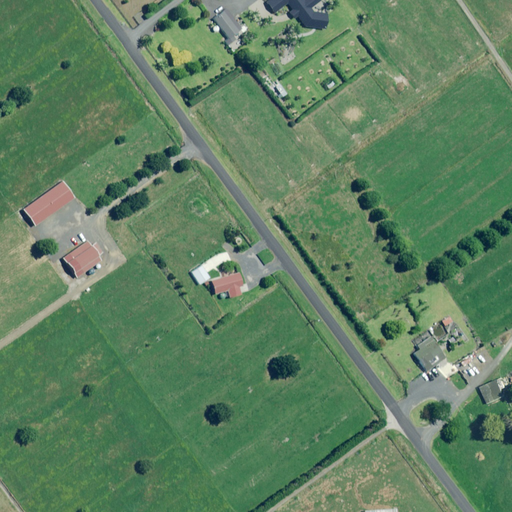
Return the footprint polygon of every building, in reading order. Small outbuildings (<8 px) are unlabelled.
[(268,0),(266,2),(274,13),(286,3),(292,10),(290,17),(298,18),(305,27),(324,29),(326,14),(314,12),(311,8),(320,1),(319,0),(268,0)] [(232,36),(240,30),(236,25),(234,26),(228,19),(231,17),(226,9),(213,19),(231,42),(235,40),(232,36)] [(72,198),(60,181),(22,209),(34,226),(72,198)] [(89,247),(85,242),(62,258),(76,277),(100,261),(96,256),(101,253),(94,243),(89,247)] [(208,278),(200,266),(190,272),(198,285),(208,278)] [(241,286),(237,273),(210,281),(214,294),(226,290),(228,298),(240,294),(238,287),(241,286)] [(451,322),(448,317),(441,321),(443,326),(451,322)] [(444,358),(427,333),(414,343),(419,349),(412,354),(425,371),(444,358)] [(505,387),(501,378),(481,387),(488,403),(504,396),(501,389),(505,387)]
